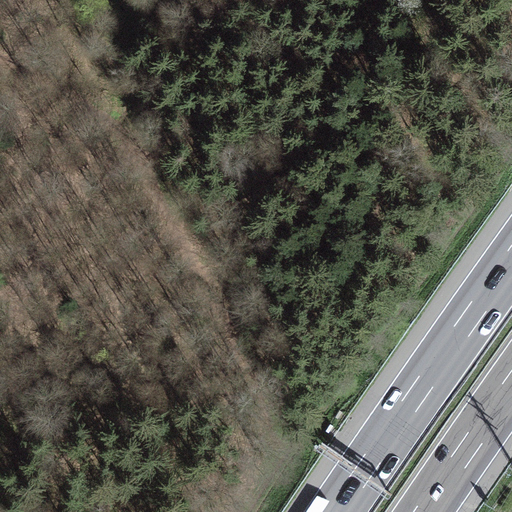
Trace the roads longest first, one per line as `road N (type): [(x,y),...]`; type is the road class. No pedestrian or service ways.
road 1 (track): [(268,483),(274,415),(262,374),(160,195),(139,119),(0,55)]
road 2 (motorway): [(511,261),(337,511)]
road 3 (motorway): [(424,511),(511,385)]
